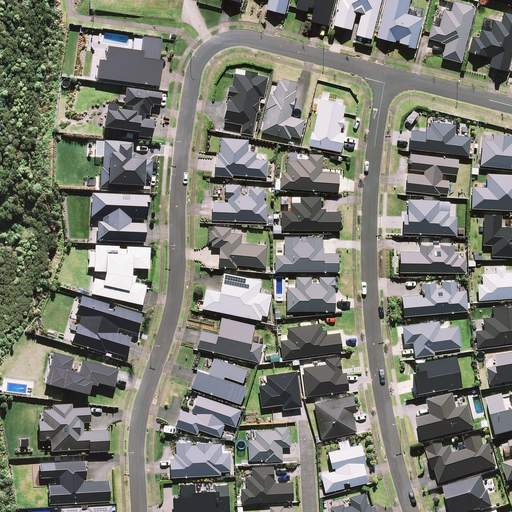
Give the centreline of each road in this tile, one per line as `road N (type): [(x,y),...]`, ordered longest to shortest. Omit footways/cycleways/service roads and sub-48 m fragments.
road 1 (residential): [(141,511),(138,405),(173,289),(177,182),(195,68),(221,41),(243,37),(386,72)]
road 2 (residential): [(386,72),(372,170),(371,299),(386,419),(411,511)]
road 3 (residential): [(386,72),(511,105)]
